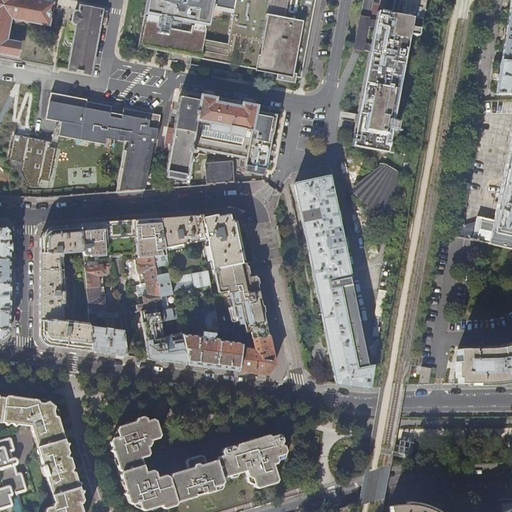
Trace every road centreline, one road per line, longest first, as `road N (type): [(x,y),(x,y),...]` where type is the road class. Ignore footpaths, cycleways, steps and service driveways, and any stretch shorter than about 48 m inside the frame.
road 1 (residential): [(22,357),(300,395)]
road 2 (residential): [(261,223),(252,204),(229,198),(24,214)]
road 3 (residential): [(511,479),(393,480),(288,511)]
road 4 (residential): [(300,395),(369,403),(511,399)]
road 5 (residential): [(22,357),(24,214)]
road 6 (residential): [(273,266),(300,395)]
